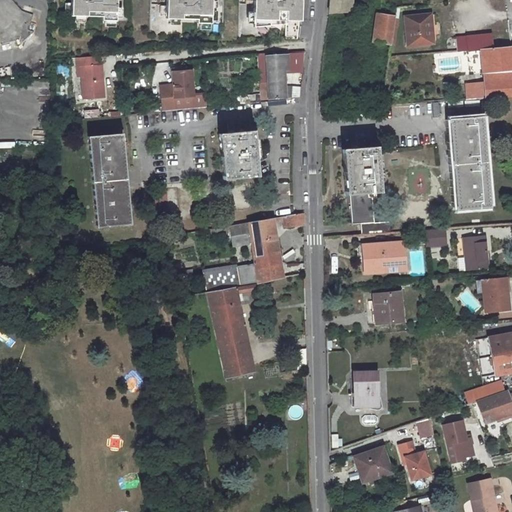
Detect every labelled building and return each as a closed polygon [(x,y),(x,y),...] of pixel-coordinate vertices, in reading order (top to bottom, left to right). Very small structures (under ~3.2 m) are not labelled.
[(0,0),(0,36),(8,46),(34,24),(13,0),(0,0)] [(70,0),(70,17),(101,18),(101,21),(115,22),(115,0),(165,0),(165,20),(196,21),(196,24),(210,25),(210,0),(252,0),(252,28),(284,26),(284,41),(297,40),(299,27),(300,0),(70,0)] [(330,0),(329,13),(351,14),(353,1),(350,0),(330,0)] [(379,15),(375,43),(391,45),(394,17),(379,15)] [(429,15),(405,17),(407,45),(430,43),(429,27),(431,26),(429,15)] [(490,34),(467,36),(468,51),(468,52),(470,52),(480,51),(480,49),(494,48),(490,34)] [(467,36),(455,38),(456,52),(468,51),(467,36)] [(480,51),(470,52),(471,56),(480,55),(481,67),(475,68),(475,75),(483,75),(484,83),(476,83),(476,91),(477,100),(511,96),(511,53),(511,46),(494,48),(480,49),(480,51)] [(438,71),(459,70),(458,52),(437,53),(438,71)] [(288,56),(266,57),(268,100),(285,99),(285,93),(284,69),(287,69),(288,56)] [(101,65),(80,66),(81,98),(102,97),(101,65)] [(181,72),(171,73),(174,98),(193,96),(190,71),(181,72)] [(301,88),(292,87),(291,94),(291,100),(300,99),(301,88)] [(100,108),(79,110),(79,118),(100,117),(100,108)] [(486,113),(490,205),(497,204),(493,113),(486,113)] [(482,118),(448,120),(454,209),(488,208),(482,118)] [(124,133),(89,136),(97,227),(133,223),(124,133)] [(251,133),(217,136),(222,181),(256,177),(251,133)] [(360,223),(360,235),(389,232),(388,221),(373,223),(372,191),(379,191),(377,147),(343,149),(345,194),(349,193),(351,224),(360,223)] [(303,215),(285,218),(288,230),(304,227),(303,215)] [(273,220),(247,224),(251,242),(276,238),(273,220)] [(444,229),(426,230),(426,245),(445,243),(444,229)] [(485,235),(464,237),(467,270),(487,268),(485,235)] [(276,238),(251,242),(259,283),(284,278),(276,238)] [(384,271),(384,263),(406,262),(404,241),(365,244),(365,256),(370,256),(371,272),(384,271)] [(295,260),(295,273),(304,273),(304,260),(295,260)] [(505,277),(483,279),(486,311),(509,310),(505,277)] [(257,285),(208,293),(219,347),(248,342),(238,294),(258,290),(257,285)] [(399,292),(374,294),(376,311),(378,310),(380,323),(402,321),(399,292)] [(509,333),(488,337),(495,374),(511,370),(511,345),(511,346),(509,333)] [(248,342),(219,347),(222,365),(251,359),(248,342)] [(307,350),(298,350),(298,370),(307,369),(307,350)] [(251,359),(222,365),(225,378),(253,372),(251,359)] [(377,371),(354,372),(355,406),(378,406),(377,371)] [(501,384),(474,394),(476,401),(503,391),(501,384)] [(483,423),(511,413),(511,407),(508,395),(506,390),(503,391),(476,401),(483,423)] [(430,419),(417,422),(421,439),(435,435),(430,419)] [(452,462),(465,459),(465,456),(473,454),(469,435),(465,436),(462,421),(442,425),(452,462)] [(412,480),(431,474),(424,452),(416,454),(412,441),(399,445),(403,458),(405,458),(412,480)] [(382,448),(355,457),(363,481),(391,471),(382,448)] [(497,511),(490,479),(469,484),(472,500),(476,499),(478,511),(497,511)]
